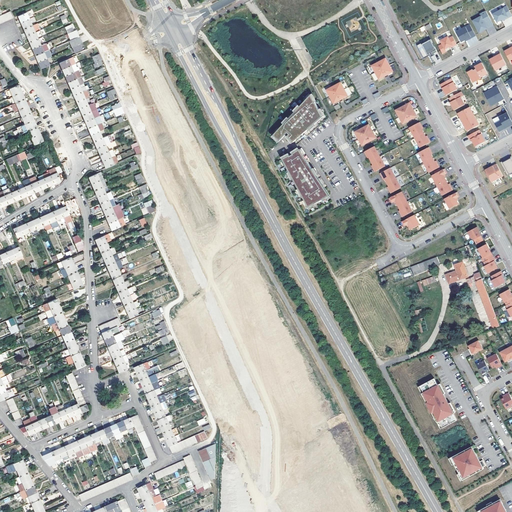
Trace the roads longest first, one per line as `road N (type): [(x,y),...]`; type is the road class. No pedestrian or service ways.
road 1 (track): [(66,0),(99,48),(142,149),(159,207),(155,238),(181,294),(167,308),(168,322),(214,429),(199,445)]
road 2 (secondary): [(438,511),(259,198)]
road 3 (residential): [(189,250),(151,173),(112,57),(127,47)]
road 4 (residential): [(398,245),(339,129),(419,81)]
road 5 (residential): [(94,388),(87,234),(73,181)]
road 6 (secondary): [(259,198),(180,33)]
road 7 (secondary): [(171,38),(259,198)]
road 8 (residential): [(73,181),(76,166),(45,93),(0,49)]
road 9 (residential): [(125,487),(76,506),(29,447)]
